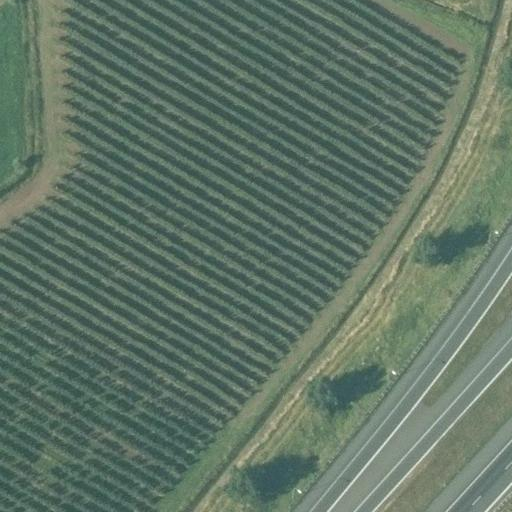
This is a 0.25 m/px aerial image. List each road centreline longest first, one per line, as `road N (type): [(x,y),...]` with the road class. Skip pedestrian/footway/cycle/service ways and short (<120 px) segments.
road 1 (motorway): [(511,258),(321,511)]
road 2 (motorway): [(511,348),(364,511)]
